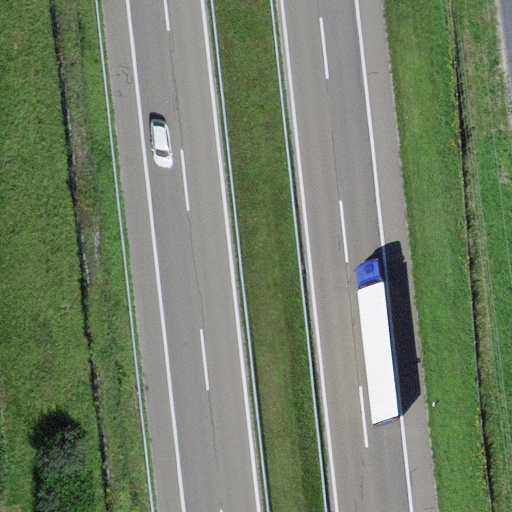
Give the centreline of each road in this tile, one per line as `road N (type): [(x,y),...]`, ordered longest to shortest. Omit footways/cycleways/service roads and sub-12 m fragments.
road 1 (motorway): [(162,0),(218,511)]
road 2 (motorway): [(373,511),(317,0)]
